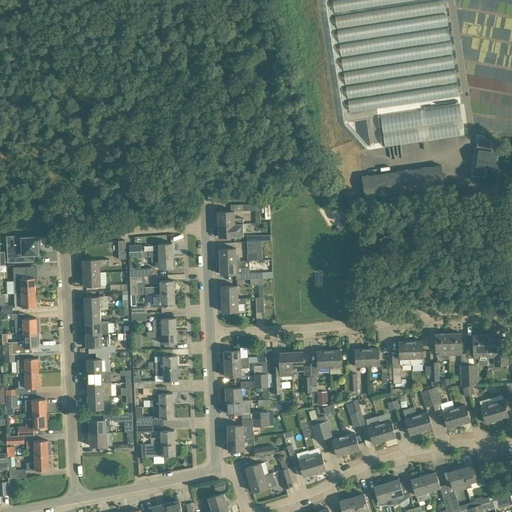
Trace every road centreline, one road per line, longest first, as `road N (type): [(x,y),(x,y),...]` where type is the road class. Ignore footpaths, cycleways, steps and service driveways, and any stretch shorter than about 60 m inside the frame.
road 1 (residential): [(75,498),(67,246),(126,230),(209,227)]
road 2 (residential): [(211,332),(511,314)]
road 3 (residential): [(252,511),(372,461),(460,443),(511,442)]
road 4 (residential): [(75,498),(217,469)]
road 5 (residential): [(217,469),(211,332)]
